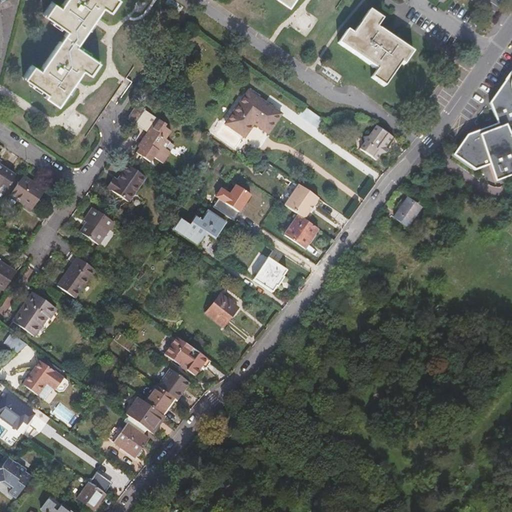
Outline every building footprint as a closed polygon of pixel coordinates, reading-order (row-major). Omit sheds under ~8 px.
[(67,0),(62,8),(55,4),(46,16),(68,32),(41,71),(35,67),(26,79),(49,95),(47,98),(59,106),(83,70),(90,75),(99,62),(77,47),(104,7),(110,12),(118,0),(67,0)] [(384,19),(371,10),(355,34),(349,30),(341,42),(379,69),(374,77),(386,85),(401,62),(405,64),(413,51),(379,28),(384,19)] [(511,70),(489,105),(488,106),(496,125),(468,136),(466,138),(452,158),(474,174),(488,169),(494,187),(511,179),(511,70)] [(282,115),(250,92),(235,112),(237,113),(228,124),(246,137),(255,123),(268,133),(282,115)] [(147,110),(138,104),(129,118),(137,123),(147,110)] [(147,110),(137,123),(148,131),(138,146),(140,147),(137,153),(152,162),(155,157),(164,164),(171,153),(166,149),(171,142),(167,139),(172,131),(166,127),(167,125),(147,110)] [(396,137),(380,126),(372,138),(367,138),(368,144),(363,151),(379,162),(384,155),(389,155),(389,148),(396,137)] [(0,186),(6,191),(17,175),(1,164),(0,163),(0,186)] [(145,177),(128,165),(118,180),(114,177),(107,187),(129,201),(145,177)] [(229,166),(222,176),(228,181),(235,170),(229,166)] [(235,170),(228,181),(233,184),(234,183),(241,188),(247,178),(235,170)] [(23,198),(35,206),(45,190),(24,176),(11,195),(20,201),(23,198)] [(228,181),(222,176),(216,185),(222,189),(228,181)] [(321,199),(302,186),(287,206),(300,215),(306,219),(321,199)] [(261,204),(252,197),(245,207),(254,214),(261,204)] [(34,207),(35,206),(23,198),(20,201),(32,210),(34,207)] [(405,205),(400,212),(395,218),(407,226),(421,206),(410,198),(405,205)] [(396,209),(400,212),(405,205),(401,202),(396,209)] [(114,222),(94,208),(85,220),(88,223),(82,232),(99,244),(114,222)] [(197,218),(194,222),(206,230),(215,236),(225,222),(209,212),(203,221),(197,218)] [(306,219),(300,215),(286,234),(305,248),(319,229),(306,219)] [(206,230),(194,222),(191,226),(181,220),(175,229),(196,244),(206,230)] [(95,269),(78,257),(59,285),(76,297),(95,269)] [(269,258),(254,279),(273,292),(277,286),(278,286),(284,277),(283,276),(287,271),(269,258)] [(0,261),(0,286),(5,290),(16,273),(0,261)] [(57,310),(34,293),(14,320),(36,336),(49,316),(51,318),(57,310)] [(237,308),(221,295),(207,314),(224,327),(237,308)] [(20,339),(12,334),(6,343),(14,349),(20,339)] [(198,336),(191,344),(203,353),(209,345),(198,336)] [(210,360),(179,338),(167,356),(183,367),(184,366),(190,370),(189,371),(198,378),(205,368),(210,360)] [(14,349),(20,354),(29,346),(20,339),(14,349)] [(58,375),(62,370),(50,360),(45,366),(58,375)] [(210,360),(205,368),(209,371),(214,363),(210,360)] [(58,375),(45,366),(40,363),(24,386),(39,396),(47,384),(59,393),(62,393),(64,393),(68,387),(67,382),(58,375)] [(190,382),(172,369),(159,386),(175,398),(178,400),(190,382)] [(157,385),(146,402),(163,415),(175,398),(159,386),(157,385)] [(34,415),(8,395),(0,405),(0,415),(18,429),(24,421),(28,423),(34,415)] [(148,429),(153,433),(164,416),(163,415),(146,402),(139,397),(127,414),(148,429)] [(127,414),(124,411),(120,416),(130,423),(122,433),(115,429),(109,438),(137,459),(145,449),(143,448),(150,439),(144,434),(148,429),(127,414)] [(14,460),(10,457),(2,467),(0,467),(0,481),(4,481),(13,488),(10,491),(17,496),(18,496),(32,476),(28,474),(25,471),(26,469),(14,460)] [(106,488),(111,482),(100,472),(95,478),(106,488)] [(92,511),(106,494),(90,482),(78,499),(83,503),(81,505),(91,511),(92,511)] [(69,511),(61,506),(58,510),(54,508),(56,505),(49,499),(42,509),(46,511),(69,511)]
